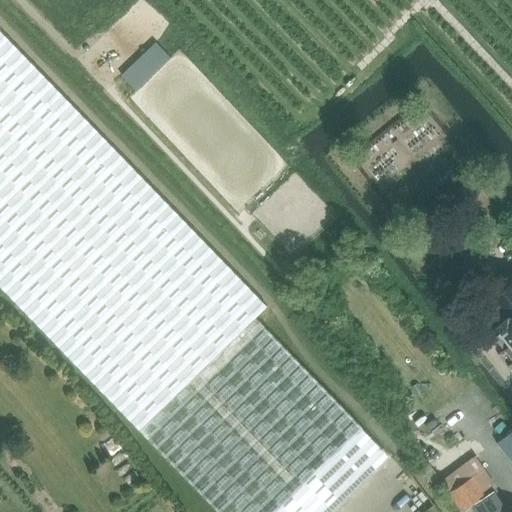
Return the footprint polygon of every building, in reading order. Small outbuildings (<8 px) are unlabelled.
[(331,511),(366,478),(389,456),(259,322),(271,311),(0,31),(0,286),(218,511),(331,511)] [(398,142),(372,162),(380,172),(406,152),(398,142)] [(432,261),(437,269),(425,279),(447,306),(472,287),(444,252),(432,261)] [(511,280),(487,300),(495,310),(487,316),(500,333),(494,337),(511,360),(511,369),(511,370),(511,280)] [(511,430),(497,443),(496,443),(511,462),(511,430)] [(475,456),(440,480),(448,493),(472,477),(484,469),(475,456)] [(124,457),(106,473),(119,487),(136,472),(124,457)] [(472,477),(448,493),(460,509),(483,494),(472,477)] [(493,491),(470,507),(473,511),(504,511),(502,507),(503,506),(493,491)]
